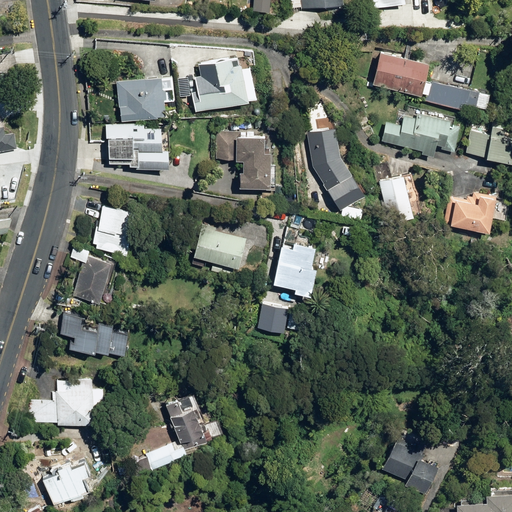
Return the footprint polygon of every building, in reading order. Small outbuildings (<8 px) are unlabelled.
[(269,0),(254,0),(254,10),(269,12),(269,0)] [(373,0),(375,9),(405,4),(404,0),(373,0)] [(375,41),(357,41),(356,50),(374,51),(375,41)] [(419,97),(466,108),(467,102),(477,104),(480,91),(426,78),(430,60),(380,50),(372,82),(420,94),(419,97)] [(192,92),(195,111),(249,104),(244,67),(232,68),(231,61),(199,66),(201,77),(196,78),(198,91),(192,92)] [(116,79),(122,119),(156,116),(156,115),(165,114),(163,97),(167,97),(165,86),(163,86),(162,74),(116,79)] [(423,153),(433,155),(435,146),(455,152),(462,125),(450,122),(451,118),(417,111),(416,116),(405,114),(403,124),(388,120),(383,140),(423,150),(423,153)] [(493,120),(490,133),(471,128),(466,152),(485,155),(485,159),(496,161),(496,158),(511,160),(511,137),(504,136),(506,122),(493,120)] [(144,127),(144,121),(108,123),(110,162),(130,161),(130,164),(136,163),(136,167),(169,165),(168,147),(162,147),(161,126),(144,127)] [(341,208),(366,193),(341,155),(335,125),(306,130),(312,165),(341,208)] [(0,152),(16,150),(14,134),(5,135),(4,128),(0,128),(0,152)] [(261,189),(275,189),(276,163),(271,163),(272,151),(265,150),(265,135),(242,134),(241,130),(216,129),(215,158),(244,158),(243,170),(241,170),(240,186),(261,187),(261,189)] [(378,180),(387,221),(414,215),(404,174),(378,180)] [(475,198),(456,195),(450,224),(491,231),(498,194),(476,190),(475,198)] [(0,219),(0,233),(6,233),(11,218),(0,219)] [(239,265),(246,234),(215,228),(216,225),(201,222),(194,255),(193,262),(205,265),(207,258),(239,265)] [(109,225),(96,223),(92,246),(127,253),(132,228),(109,224),(109,225)] [(297,290),(311,293),(317,266),(311,265),(315,245),(295,241),(294,247),(283,245),(275,282),(297,287),(297,290)] [(75,245),(72,255),(84,258),(85,253),(88,254),(89,249),(75,245)] [(111,261),(88,254),(85,253),(73,294),(100,302),(111,261)] [(222,270),(223,264),(213,262),(212,268),(222,270)] [(232,275),(234,266),(224,264),(222,273),(232,275)] [(258,328),(295,337),(301,313),(264,303),(258,328)] [(96,349),(124,354),(128,333),(112,330),(113,323),(99,320),(98,328),(83,326),(85,315),(64,312),(60,331),(74,333),(73,339),(69,339),(68,346),(96,351),(96,349)] [(26,400),(28,422),(58,421),(58,423),(92,422),(92,419),(105,419),(104,386),(92,386),(92,377),(60,379),(61,388),(58,389),(59,399),(26,400)] [(183,409),(178,399),(166,403),(180,439),(145,453),(145,454),(129,461),(134,474),(152,467),(152,468),(174,460),(174,458),(197,450),(195,445),(207,441),(194,405),(183,409)] [(419,437),(415,445),(393,434),(379,462),(405,475),(403,479),(423,489),(436,462),(420,454),(422,449),(421,448),(425,440),(419,437)] [(89,473),(84,460),(72,465),(70,461),(54,468),(56,472),(43,478),(54,502),(68,497),(69,501),(84,495),(82,491),(89,488),(83,475),(89,473)] [(511,511),(511,488),(486,490),(487,498),(455,499),(455,511),(511,511)]
